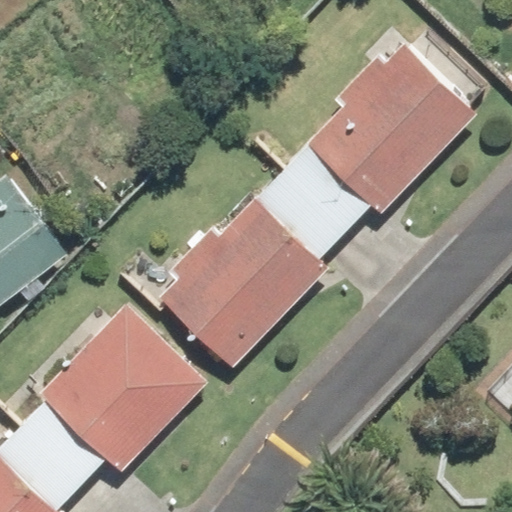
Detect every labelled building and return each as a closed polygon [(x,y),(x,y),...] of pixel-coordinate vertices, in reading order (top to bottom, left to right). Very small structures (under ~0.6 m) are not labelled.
[(511,19),(483,49),(511,77),(511,19)] [(161,289),(235,360),(331,259),(322,250),(374,196),(383,205),(480,105),(406,35),(385,57),(378,50),(340,89),(347,95),(220,227),(213,220),(170,265),(178,272),(161,289)] [(0,169),(0,298),(72,244),(9,162),(0,169)] [(0,511),(68,511),(58,502),(108,450),(123,464),(210,373),(128,295),(41,385),(48,391),(0,441),(0,511)] [(501,511),(491,503),(482,511),(501,511)]
